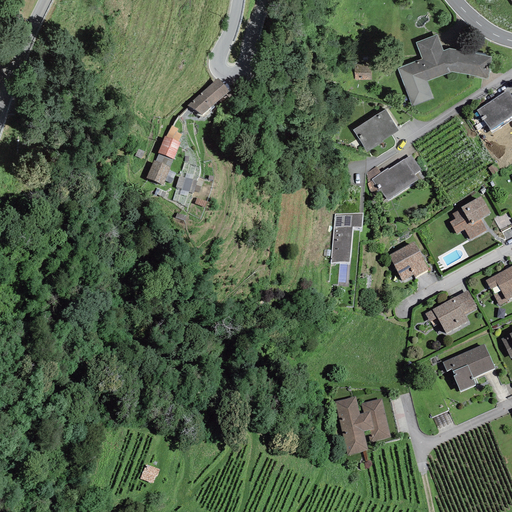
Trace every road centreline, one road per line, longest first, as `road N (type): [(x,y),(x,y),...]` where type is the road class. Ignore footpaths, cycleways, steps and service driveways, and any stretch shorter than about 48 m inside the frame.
road 1 (tertiary): [(263,0),(245,65),(232,75),(217,64),(238,0)]
road 2 (residential): [(511,404),(419,445),(402,393)]
road 3 (residential): [(511,249),(398,305)]
